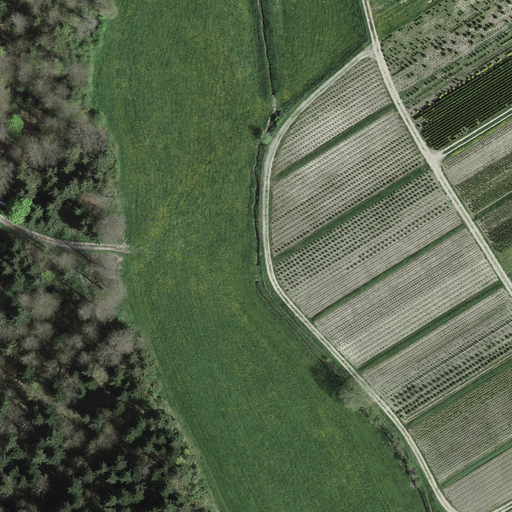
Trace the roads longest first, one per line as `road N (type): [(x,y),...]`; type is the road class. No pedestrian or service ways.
road 1 (track): [(451,511),(408,437),(290,304),(273,271),(272,154),(296,112),(373,47)]
road 2 (track): [(511,290),(399,105),(373,47),(364,0)]
road 3 (track): [(0,216),(85,250),(164,241)]
